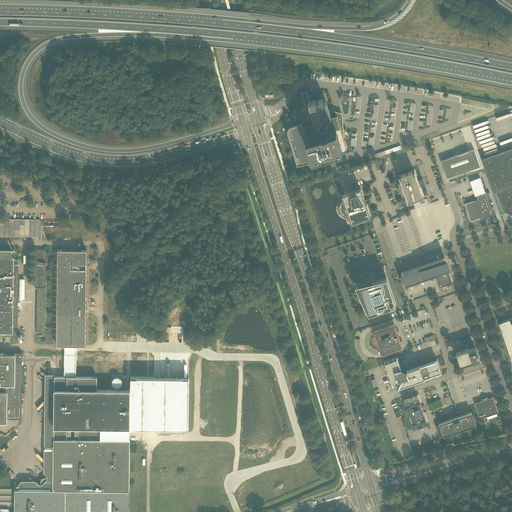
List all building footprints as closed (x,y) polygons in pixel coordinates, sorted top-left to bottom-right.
[(308,90),(303,92),(306,102),(312,100),(308,90)] [(288,130),(288,131),(288,132),(288,133),(293,150),(297,164),(302,163),(304,162),(304,163),(308,161),(310,164),(312,164),(312,161),(311,160),(321,157),(323,157),(344,151),(341,139),(337,128),(336,128),(334,121),(333,116),(331,117),(328,107),(326,100),(323,101),(324,98),(316,100),(316,99),(310,101),(308,101),(313,117),(314,122),(303,125),(302,123),(291,126),(290,126),(290,127),(289,127),(289,128),(288,129),(288,130)] [(342,112),(328,107),(331,117),(333,116),(334,121),(336,128),(337,128),(341,139),(342,112)] [(400,145),(377,153),(378,157),(402,149),(400,145)] [(507,211),(511,213),(511,147),(491,155),(481,158),(493,192),(498,191),(500,196),(499,197),(504,212),(507,211)] [(474,149),(441,160),(445,173),(450,171),(451,174),(454,175),(480,166),(474,149)] [(381,160),(375,162),(378,170),(383,168),(381,160)] [(398,183),(397,183),(399,187),(399,188),(400,192),(401,192),(402,197),(402,196),(404,195),(405,195),(408,202),(423,196),(420,186),(424,185),(423,184),(421,180),(422,180),(421,179),(418,181),(414,170),(399,176),(401,183),(398,184),(398,183)] [(464,203),(470,221),(481,218),(482,219),(483,219),(484,219),(486,219),(486,217),(494,214),(486,191),(485,191),(480,177),(472,180),(477,195),(477,194),(478,199),(464,203)] [(345,215),(346,215),(347,215),(349,215),(351,223),(370,216),(366,204),(369,203),(368,199),(365,200),(361,188),(342,194),(344,202),(343,203),(342,204),(341,205),(341,206),(341,207),(340,208),(341,209),(341,210),(341,211),(341,212),(342,212),(342,213),(343,213),(343,214),(344,214),(345,215)] [(0,236),(32,237),(39,237),(39,219),(0,218),(0,236)] [(0,335),(11,336),(17,336),(17,329),(18,264),(15,264),(12,264),(12,257),(11,257),(11,253),(10,249),(0,249),(0,335)] [(45,250),(36,249),(35,249),(35,262),(32,275),(35,276),(35,287),(37,287),(36,333),(44,333),(45,287),(45,268),(44,268),(45,265),(45,250)] [(86,345),(86,316),(87,251),(57,250),(56,345),(65,345),(76,345),(86,345)] [(402,275),(399,275),(401,281),(403,280),(405,285),(436,275),(438,282),(440,285),(443,284),(452,281),(448,269),(450,268),(447,259),(445,260),(444,258),(442,258),(401,273),(402,275)] [(386,278),(380,280),(356,286),(359,293),(369,314),(396,305),(386,278)] [(396,280),(394,280),(399,297),(402,296),(403,295),(398,279),(396,280)] [(511,317),(499,323),(511,360),(511,317)] [(394,324),(374,331),(382,353),(402,346),(394,324)] [(430,340),(432,346),(437,344),(434,335),(425,337),(426,341),(430,340)] [(76,345),(65,345),(65,376),(76,377),(76,345)] [(480,359),(478,353),(475,346),(468,349),(468,348),(456,353),(460,365),(480,359)] [(21,418),(21,404),(21,362),(21,353),(14,352),(14,354),(0,353),(0,422),(6,422),(6,419),(6,418),(21,418)] [(82,365),(95,365),(95,358),(83,357),(82,365)] [(397,357),(385,362),(393,384),(394,382),(395,386),(399,385),(398,387),(441,372),(441,370),(439,365),(437,360),(407,370),(406,370),(401,367),(400,367),(399,364),(397,357)] [(36,482),(35,481),(22,480),(19,483),(19,484),(19,490),(15,490),(14,511),(129,511),(129,491),(130,440),(130,428),(130,390),(97,389),(97,377),(76,377),(65,376),(54,376),(54,375),(45,375),(44,472),(45,473),(47,476),(47,478),(44,478),(41,480),(41,484),(39,484),(36,482)] [(130,377),(130,390),(130,428),(190,428),(190,377),(130,377)] [(418,396),(404,400),(413,426),(427,422),(423,410),(424,410),(423,407),(422,407),(418,396)] [(483,400),(475,403),(479,415),(485,413),(486,416),(487,418),(487,419),(497,416),(496,413),(498,412),(492,397),(487,399),(486,398),(483,399),(483,400)] [(466,415),(441,424),(444,434),(474,424),(470,412),(466,413),(466,415)] [(0,505),(12,505),(13,489),(0,488),(0,505)]
